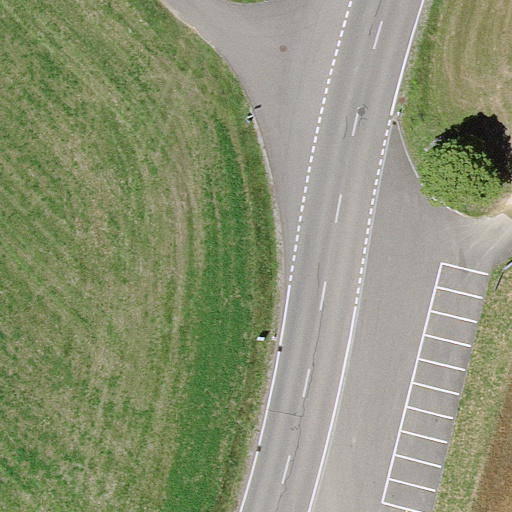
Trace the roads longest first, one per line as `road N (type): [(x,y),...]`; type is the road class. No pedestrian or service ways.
road 1 (secondary): [(390,0),(358,108),(273,511)]
road 2 (track): [(358,108),(238,43),(187,0)]
